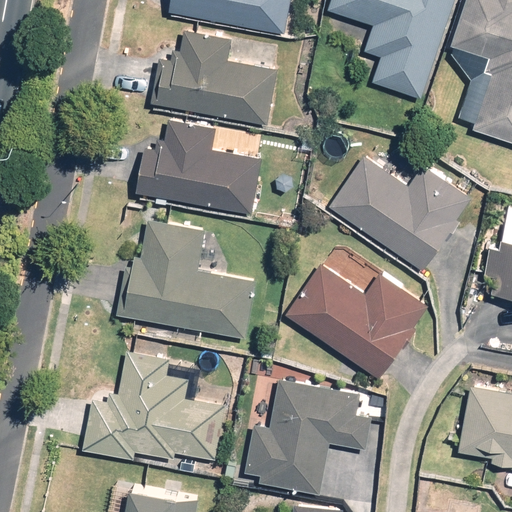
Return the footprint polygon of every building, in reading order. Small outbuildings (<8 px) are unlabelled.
[(172,0),(171,6),(284,27),(288,0),(172,0)] [(375,77),(421,92),(452,0),(333,0),(332,3),(376,18),(367,46),(384,52),(375,77)] [(474,125),(511,136),(511,0),(467,0),(454,42),(491,54),(487,66),(493,68),(474,125)] [(161,54),(153,97),(267,119),(277,66),(229,56),(233,35),(187,26),(183,48),(175,46),(173,56),(161,54)] [(147,144),(139,187),(252,209),(263,154),(213,144),(217,124),(170,115),(166,136),(159,134),(157,145),(147,144)] [(365,151),(331,201),(424,264),(471,195),(424,163),(411,181),(365,151)] [(127,263),(119,309),(248,333),(259,274),(201,263),(207,226),(150,215),(143,252),(136,251),(133,264),(127,263)] [(511,237),(503,236),(501,246),(492,244),(487,270),(496,272),(493,288),(511,291),(511,237)] [(322,258),(287,309),(381,373),(429,302),(381,269),(368,289),(322,258)] [(175,447),(216,455),(226,400),(186,393),(190,375),(168,371),(171,355),(128,347),(120,390),(111,389),(109,397),(94,395),(85,444),(135,453),(136,447),(174,454),(175,447)] [(362,389),(281,374),(272,422),(256,419),(247,468),(263,471),(262,477),(321,488),(331,437),(367,444),(373,412),(358,409),(362,389)] [(511,388),(472,381),(460,447),(494,453),(492,460),(511,463),(511,388)] [(195,511),(199,493),(132,481),(126,511),(195,511)] [(342,511),(343,505),(295,501),(294,511),(342,511)]
